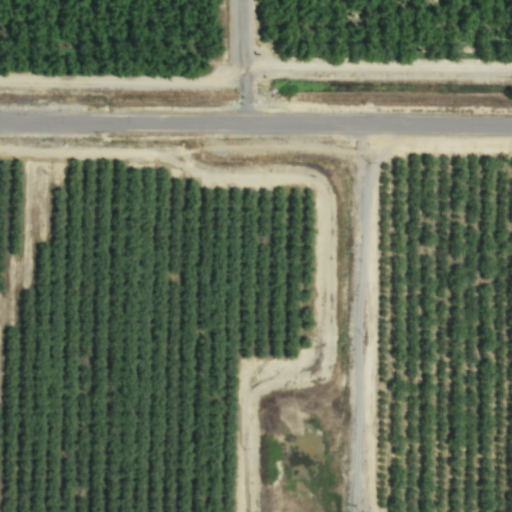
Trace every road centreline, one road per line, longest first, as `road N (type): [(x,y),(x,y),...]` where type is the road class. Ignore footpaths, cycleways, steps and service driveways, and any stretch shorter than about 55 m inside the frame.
road 1 (tertiary): [(511,124),(0,119)]
road 2 (track): [(351,511),(361,233),(369,166),(387,123)]
